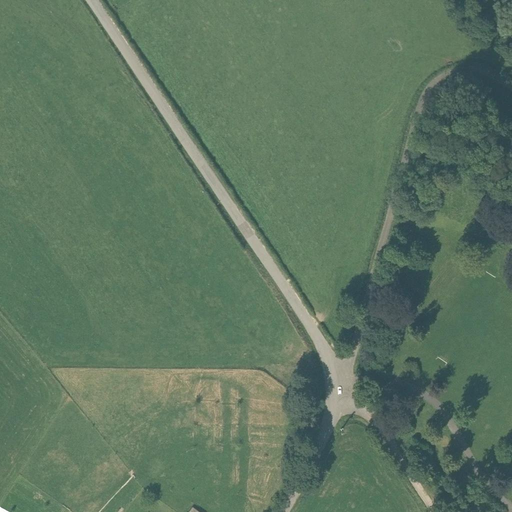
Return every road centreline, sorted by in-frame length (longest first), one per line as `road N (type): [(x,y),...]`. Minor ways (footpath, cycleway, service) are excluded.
road 1 (tertiary): [(336,372),(90,0)]
road 2 (unclassified): [(336,372),(350,358),(425,94),(442,76),(469,68),(511,89)]
road 3 (tertiary): [(283,511),(338,402),(336,372)]
